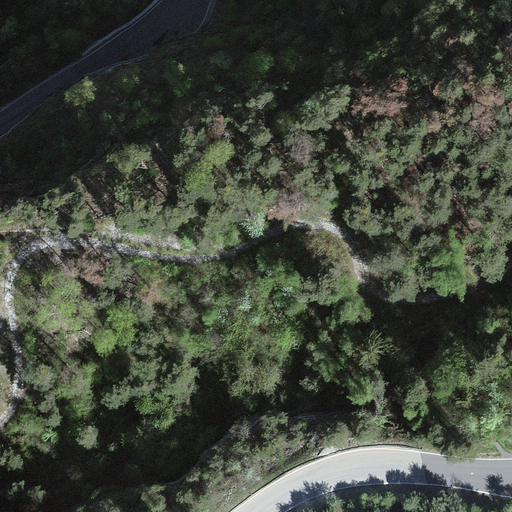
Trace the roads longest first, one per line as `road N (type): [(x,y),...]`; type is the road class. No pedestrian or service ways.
road 1 (tertiary): [(260,511),(305,480),(341,469),(511,478)]
road 2 (tertiary): [(183,0),(0,124)]
